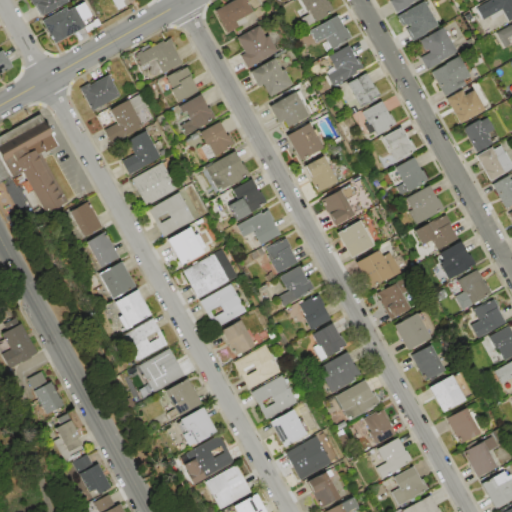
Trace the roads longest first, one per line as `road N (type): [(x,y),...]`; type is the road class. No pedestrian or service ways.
road 1 (residential): [(466,511),(177,0)]
road 2 (residential): [(287,511),(0,0)]
road 3 (residential): [(511,275),(357,0)]
road 4 (residential): [(0,244),(147,511)]
road 5 (residential): [(0,103),(182,0)]
